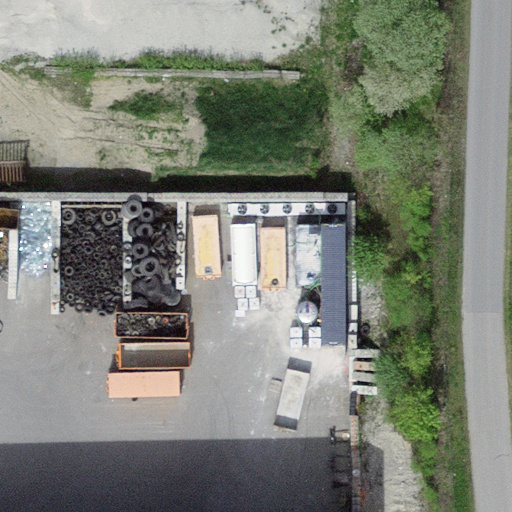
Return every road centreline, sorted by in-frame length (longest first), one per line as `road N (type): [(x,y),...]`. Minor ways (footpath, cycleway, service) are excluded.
road 1 (unclassified): [(489,0),(489,192),(511,477)]
road 2 (unknown): [(0,415),(192,407)]
